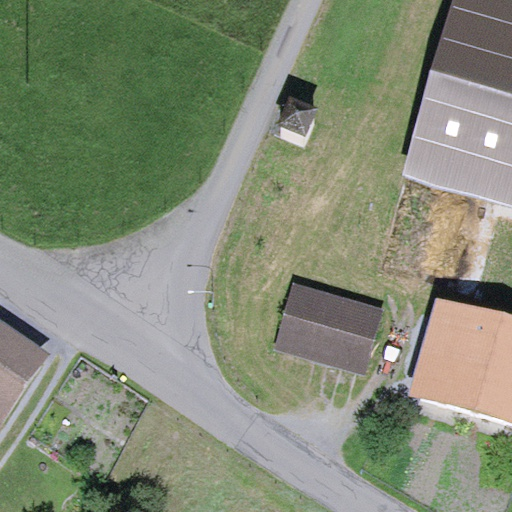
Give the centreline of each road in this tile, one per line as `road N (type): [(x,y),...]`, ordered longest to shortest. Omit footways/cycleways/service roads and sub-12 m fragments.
road 1 (unclassified): [(147,347),(304,0)]
road 2 (unclassified): [(391,511),(147,347)]
road 3 (unclassified): [(147,347),(0,255)]
